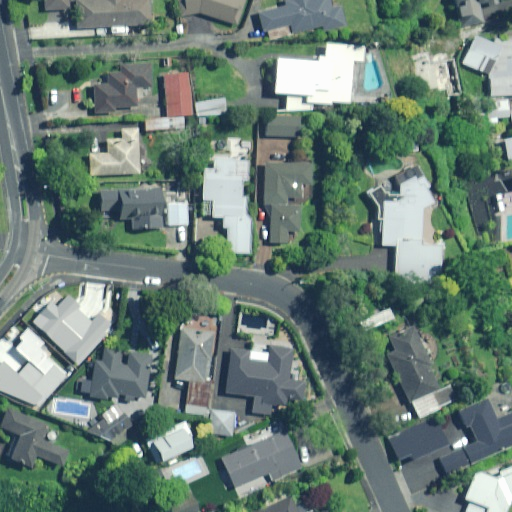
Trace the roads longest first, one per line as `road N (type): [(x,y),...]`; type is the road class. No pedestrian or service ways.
road 1 (residential): [(24,251),(259,284),(296,299),(398,511)]
road 2 (tertiary): [(24,251),(27,213),(0,64)]
